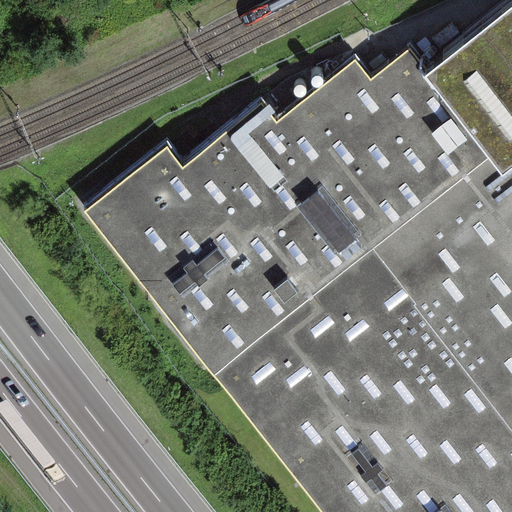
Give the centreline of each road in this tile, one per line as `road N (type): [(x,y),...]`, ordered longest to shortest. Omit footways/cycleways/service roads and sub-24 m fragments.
road 1 (motorway): [(170,511),(0,292)]
road 2 (motorway): [(0,389),(96,511)]
